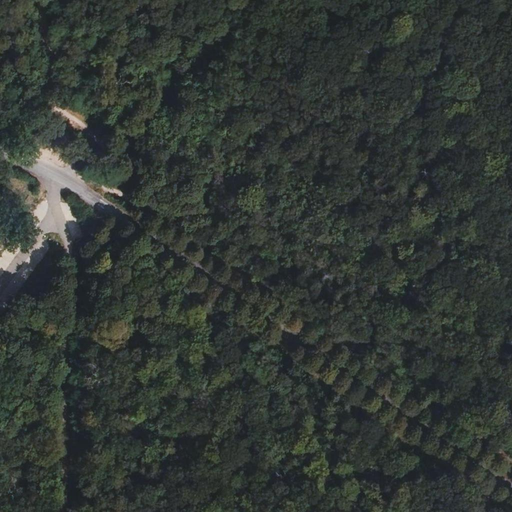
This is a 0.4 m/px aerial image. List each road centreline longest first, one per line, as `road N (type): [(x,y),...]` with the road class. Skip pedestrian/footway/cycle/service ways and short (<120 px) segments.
road 1 (tertiary): [(511,493),(103,205),(0,151)]
road 2 (track): [(56,214),(73,251),(63,511)]
road 3 (unknown): [(257,0),(100,183)]
road 4 (track): [(37,0),(62,162)]
